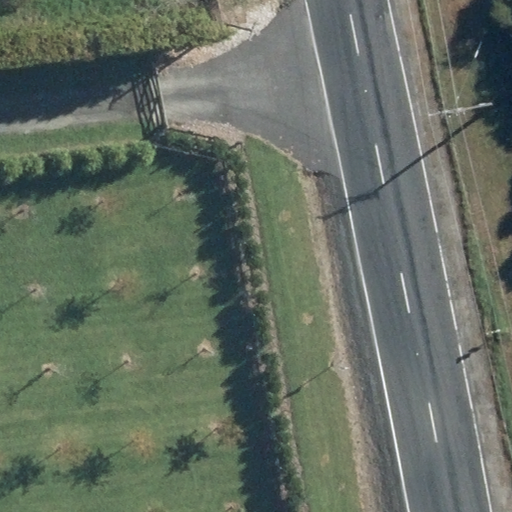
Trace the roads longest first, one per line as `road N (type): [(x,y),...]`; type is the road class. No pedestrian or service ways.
road 1 (tertiary): [(439,511),(346,0)]
road 2 (unknown): [(0,108),(356,52)]
